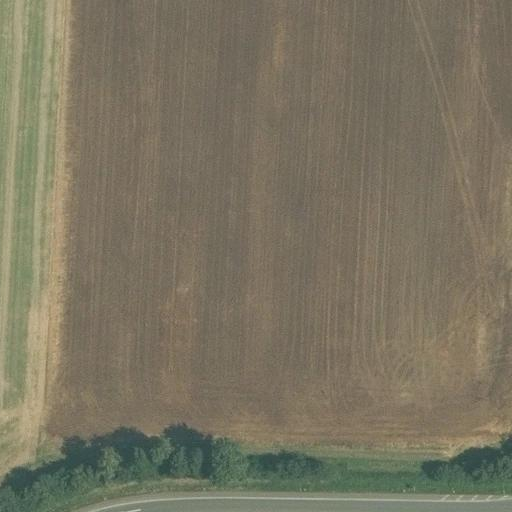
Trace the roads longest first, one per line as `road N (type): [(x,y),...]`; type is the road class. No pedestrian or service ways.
road 1 (track): [(511,455),(125,454),(62,468),(0,495)]
road 2 (motorway): [(335,511),(159,511)]
